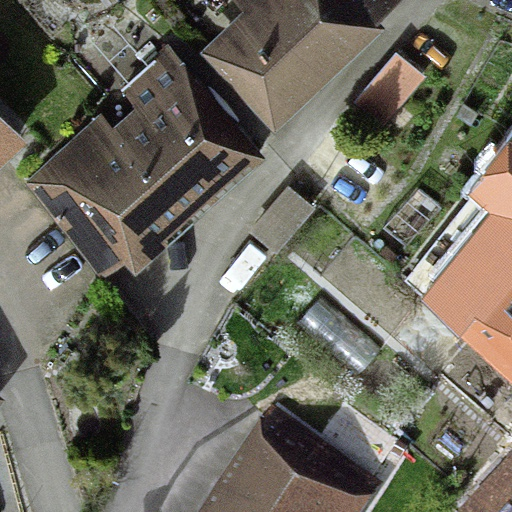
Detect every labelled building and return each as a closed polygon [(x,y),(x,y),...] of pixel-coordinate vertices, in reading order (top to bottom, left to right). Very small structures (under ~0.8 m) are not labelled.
[(224,50),(271,101),(378,0),(252,0),(264,12),(224,50)] [(32,183),(101,271),(249,137),(168,46),(124,86),(150,115),(123,139),(104,118),(32,183)] [(0,151),(16,137),(0,119),(0,151)] [(407,281),(511,374),(511,141),(465,207),(468,209),(407,281)] [(285,403),(355,459),(380,428),(309,369),(285,403)] [(349,511),(368,483),(278,417),(252,457),(260,465),(228,511),(349,511)] [(511,511),(511,457),(461,511),(511,511)]
